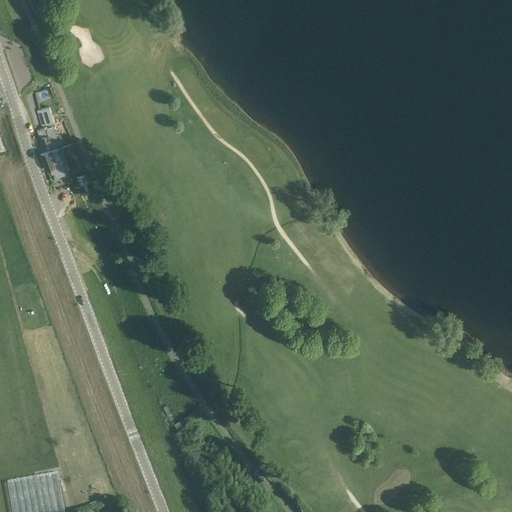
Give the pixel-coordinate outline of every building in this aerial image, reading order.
[(49,107),(36,111),(41,127),(54,123),(49,107)] [(46,127),(37,131),(43,150),(58,144),(52,128),(47,130),(46,127)] [(64,176),(55,150),(50,152),(50,151),(40,155),(45,170),(49,169),(51,175),(58,173),(59,177),(64,176)] [(80,187),(89,184),(86,174),(76,177),(80,187)] [(64,511),(58,473),(7,482),(12,511),(64,511)]
